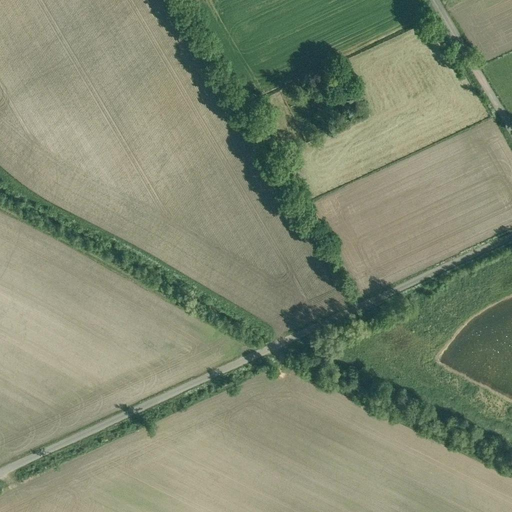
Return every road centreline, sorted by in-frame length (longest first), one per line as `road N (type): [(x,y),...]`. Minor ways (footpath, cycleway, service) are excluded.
road 1 (residential): [(511,236),(0,477)]
road 2 (track): [(511,133),(433,0)]
